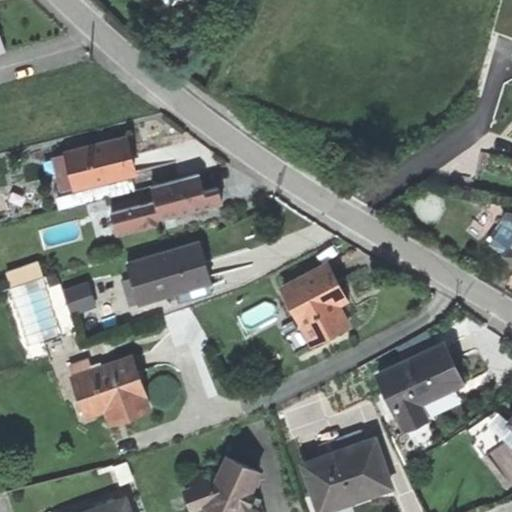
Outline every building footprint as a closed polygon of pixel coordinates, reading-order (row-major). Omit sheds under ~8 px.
[(125,138),(68,153),(77,187),(134,173),(129,154),(125,138)] [(152,186),(156,200),(158,200),(163,220),(222,205),(218,187),(203,191),(201,184),(198,174),(152,186)] [(164,223),(163,220),(158,200),(156,200),(111,212),(117,236),(164,223)] [(487,241),(505,255),(511,245),(511,214),(509,212),(487,241)] [(204,261),(199,242),(127,264),(132,278),(139,302),(139,304),(176,293),(176,291),(210,280),(204,261)] [(10,267),(15,283),(47,273),(42,257),(10,267)] [(303,325),(312,344),(348,325),(337,305),(330,291),(339,285),(333,274),(328,264),(282,288),(303,325)] [(131,304),(139,302),(132,278),(124,281),(131,304)] [(72,312),(95,304),(87,284),(65,292),(72,312)] [(347,299),(339,285),(330,291),(337,305),(347,299)] [(295,353),(312,344),(303,325),(285,335),(295,353)] [(398,345),(406,361),(434,347),(427,332),(398,345)] [(401,363),(378,374),(386,391),(404,427),(426,417),(420,404),(461,384),(449,360),(442,344),(434,347),(406,361),(401,363)] [(92,371),(76,377),(74,377),(87,416),(107,409),(121,404),(126,418),(149,410),(139,381),(132,358),(92,371)] [(72,367),(76,377),(92,371),(89,362),(72,367)] [(112,423),(126,418),(121,404),(107,409),(112,423)] [(509,439),(511,442),(511,424),(509,422),(495,410),(466,430),(484,456),(509,439)] [(393,489),(377,440),(306,465),(321,507),(350,497),(352,503),(372,496),(393,489)] [(210,470),(192,476),(196,486),(188,489),(195,507),(208,503),(223,509),(229,511),(259,511),(257,504),(251,501),(262,475),(256,474),(260,467),(230,455),(221,475),(210,470)] [(131,511),(126,497),(86,511),(131,511)]
